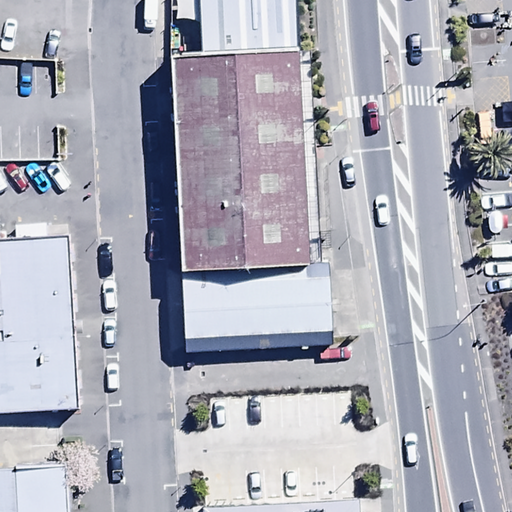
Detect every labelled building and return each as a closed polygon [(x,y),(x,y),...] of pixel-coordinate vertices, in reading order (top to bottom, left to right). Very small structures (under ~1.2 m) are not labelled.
[(189,0),(190,36),(316,32),(315,0),(189,0)] [(295,49),(161,53),(168,274),(302,270),(295,49)] [(0,423),(81,419),(72,235),(2,239),(1,220),(0,220),(0,423)] [(302,270),(168,274),(170,349),(322,345),(319,270),(302,270)] [(381,511),(380,454),(201,459),(202,511),(381,511)] [(95,511),(93,475),(0,478),(0,511),(95,511)]
